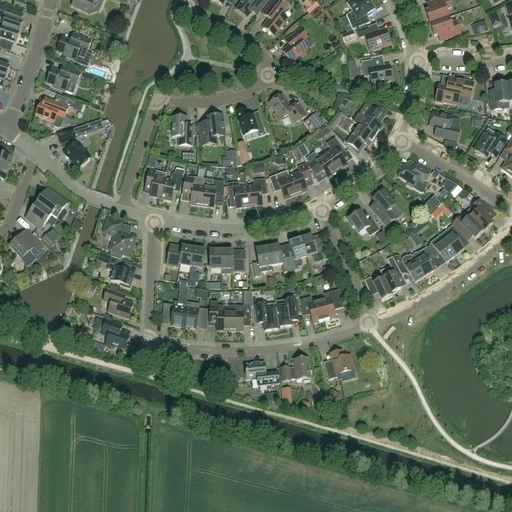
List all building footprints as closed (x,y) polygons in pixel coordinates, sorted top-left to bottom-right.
[(71,0),(74,1),(71,7),(83,13),(86,7),(91,9),(96,0),(103,4),(104,0),(71,0)] [(257,17),(269,0),(244,0),(236,11),(247,19),(252,13),(257,17)] [(288,21),(282,15),(287,9),(282,5),(284,3),(280,0),(274,0),(262,15),(269,21),(263,29),(269,34),(269,33),(274,37),(282,28),(283,28),(288,21)] [(375,10),(368,0),(353,0),(347,4),(352,13),(346,17),(353,31),(368,25),(364,17),(375,10)] [(425,13),(430,25),(449,19),(446,11),(452,9),(448,0),(440,0),(427,5),(429,12),(425,13)] [(304,10),(309,15),(319,7),(314,1),(304,10)] [(331,2),(325,1),(323,8),(329,9),(331,2)] [(0,9),(0,28),(2,29),(19,35),(23,24),(21,23),(23,16),(0,9)] [(323,15),(317,9),(310,15),(315,22),(323,15)] [(450,24),(449,19),(430,25),(434,38),(438,36),(440,43),(461,36),(456,22),(450,24)] [(0,46),(0,47),(2,41),(15,45),(19,35),(2,29),(1,34),(0,33),(0,46)] [(369,30),(357,34),(359,40),(365,38),(370,53),(390,46),(385,30),(371,35),(369,30)] [(289,61),(291,63),(307,51),(302,44),(308,40),(301,31),(286,42),(290,48),(283,53),(285,56),(283,57),(287,62),(289,61)] [(356,40),(353,33),(342,37),(344,44),(356,40)] [(91,42),(78,37),(74,36),(71,43),(62,39),(57,52),(65,55),(64,57),(75,61),(76,61),(83,64),(87,54),(87,53),(91,42)] [(337,52),(344,50),(342,43),(335,46),(337,52)] [(371,61),(362,63),(364,79),(370,77),(372,86),(393,82),(390,66),(373,69),(371,61)] [(0,77),(6,79),(9,68),(0,65),(0,77)] [(69,82),(77,85),(81,75),(63,68),(61,74),(52,71),(47,84),(54,87),(54,88),(65,93),(69,82)] [(443,103),(457,106),(459,97),(470,99),(474,84),(449,79),(447,89),(439,87),(435,103),(442,105),(443,103)] [(491,112),(509,111),(507,85),(495,86),(496,92),(490,92),(490,100),(491,112)] [(274,115),(279,122),(289,116),(295,125),(306,117),(298,105),(291,110),(282,96),(270,104),(276,114),(274,115)] [(69,109),(55,103),(45,99),(43,105),(41,104),(36,117),(54,124),(53,126),(54,128),(59,130),(61,129),(69,109)] [(359,127),(375,138),(382,128),(371,120),(375,115),(382,116),(384,110),(372,107),(364,119),(358,115),(353,123),(359,127)] [(259,136),(265,134),(258,113),(248,116),(246,110),(236,114),(238,122),(239,122),(244,137),(258,132),(259,136)] [(452,118),(433,114),(430,127),(437,129),(435,137),(457,143),(459,134),(449,131),(452,118)] [(317,131),(324,125),(316,115),(308,121),(317,131)] [(206,119),(207,124),(199,125),(202,147),(217,145),(216,138),(225,137),(222,117),(206,119)] [(173,118),(172,138),(179,139),(178,147),(192,148),(194,128),(187,127),(187,119),(173,118)] [(95,124),(86,127),(89,134),(98,131),(95,124)] [(375,138),(359,127),(346,145),(354,153),(356,151),(358,153),(364,145),(369,148),(375,138)] [(76,144),(75,141),(72,131),(58,136),(61,145),(62,145),(67,152),(64,154),(69,160),(70,159),(80,169),(91,159),(76,143),(76,144)] [(486,160),(492,150),(499,154),(506,142),(495,135),(492,140),(485,135),(474,152),(476,153),(476,155),(479,156),(480,156),(486,160)] [(335,139),(327,145),(331,152),(325,156),(337,172),(342,169),(343,170),(348,166),(341,157),(346,153),(335,139)] [(0,167),(9,170),(13,159),(3,156),(6,147),(0,145),(0,167)] [(248,165),(246,151),(239,152),(241,166),(248,165)] [(227,154),(228,159),(222,159),(223,168),(236,166),(235,153),(227,154)] [(337,172),(325,156),(319,160),(315,154),(306,160),(316,174),(321,171),(328,180),(333,177),(332,176),(337,172)] [(158,163),(159,158),(152,157),(150,167),(166,169),(166,164),(158,163)] [(310,182),(304,166),(298,168),(300,173),(289,178),(296,197),(307,192),(304,184),(310,182)] [(407,185),(407,187),(412,190),(414,189),(421,193),(423,194),(426,188),(425,186),(423,185),(430,175),(416,166),(412,172),(405,168),(399,178),(408,184),(407,185)] [(0,180),(1,181),(5,182),(9,170),(0,167),(0,180)] [(174,192),(180,193),(184,172),(176,170),(176,173),(172,175),(171,181),(165,180),(161,200),(172,202),(174,192)] [(151,192),(150,197),(161,200),(165,180),(167,175),(166,175),(156,173),(156,172),(150,171),(145,191),(151,192)] [(287,173),(270,179),(275,194),(281,191),(285,201),(296,197),(289,178),(287,173)] [(199,179),(186,177),(182,195),(192,196),(190,206),(201,208),(204,188),(198,187),(199,179)] [(450,196),(459,186),(447,179),(444,185),(444,191),(450,196)] [(214,209),(215,196),(224,197),(224,183),(205,180),(204,188),(201,208),(214,209)] [(267,196),(265,180),(254,182),(254,187),(247,188),(249,208),(262,207),(261,196),(267,196)] [(235,199),(236,210),(249,208),(247,188),(240,189),(239,183),(228,185),(229,200),(235,199)] [(41,201),(38,206),(52,216),(57,219),(68,204),(48,190),(40,200),(41,201)] [(386,228),(396,219),(390,211),(395,207),(383,193),(382,193),(381,192),(379,193),(377,194),(376,196),(377,198),(373,201),(376,204),(370,209),(386,228)] [(446,202),(457,213),(463,207),(452,196),(446,202)] [(431,212),(440,204),(434,197),(424,205),(431,212)] [(470,218),(484,233),(493,225),(490,222),(496,216),(485,205),(484,206),(480,201),(466,214),(470,218)] [(446,214),(451,219),(455,215),(445,204),(434,215),(440,221),(446,214)] [(33,209),(29,215),(26,220),(41,231),(52,216),(38,206),(34,210),(33,209)] [(427,217),(431,213),(424,208),(421,212),(427,217)] [(347,219),(352,228),(354,227),(359,235),(365,231),(370,238),(379,232),(371,220),(366,223),(360,213),(355,216),(353,215),(347,219)] [(470,218),(466,214),(461,219),(460,218),(452,225),(468,242),(472,238),(475,240),(483,232),(484,233),(470,218)] [(115,237),(110,251),(112,252),(110,258),(121,261),(123,256),(129,258),(134,242),(136,239),(130,237),(129,236),(123,235),(126,227),(108,221),(104,234),(115,237)] [(440,238),(443,242),(455,258),(464,251),(457,242),(462,238),(453,227),(440,238)] [(27,231),(9,247),(21,261),(30,253),(35,257),(43,249),(27,231)] [(385,246),(393,240),(387,231),(379,237),(385,246)] [(56,244),(47,235),(43,240),(51,249),(56,244)] [(311,236),(300,240),(306,258),(312,256),(315,263),(317,264),(326,261),(321,248),(316,250),(311,236)] [(427,249),(432,257),(434,260),(439,256),(446,265),(455,258),(443,242),(440,238),(429,246),(429,247),(427,249)] [(301,260),(306,258),(300,240),(289,244),(293,257),(288,259),(291,273),(298,270),(298,268),(301,267),(302,265),(301,260)] [(183,249),(182,248),(170,246),(167,267),(180,269),(180,267),(180,266),(183,249)] [(279,247),(268,249),(271,268),(271,267),(282,266),(284,274),(291,273),(288,259),(282,260),(279,247)] [(183,248),(182,248),(183,249),(180,266),(180,267),(191,268),(194,250),(183,248)] [(271,268),(268,249),(256,251),(258,264),(253,265),(255,279),(261,278),(260,274),(272,272),(271,267),(271,268)] [(432,257),(427,249),(418,254),(416,254),(414,256),(413,257),(412,258),(424,279),(434,273),(427,261),(427,259),(429,259),(432,257)] [(202,270),(205,251),(194,250),(191,268),(187,287),(194,288),(195,284),(197,284),(199,275),(195,275),(196,269),(202,270)] [(222,271),(221,252),(210,252),(210,271),(221,271),(222,271)] [(233,253),(233,252),(221,252),(222,271),(221,271),(221,276),(233,276),(233,273),(232,273),(232,271),(233,271),(233,253)] [(245,252),(233,253),(233,271),(232,271),(232,273),(233,273),(245,273),(245,252)] [(397,267),(401,274),(402,276),(405,274),(406,272),(407,272),(415,285),(424,279),(412,258),(411,257),(409,258),(407,258),(403,260),(403,262),(401,261),(399,259),(396,258),(393,260),(397,267)] [(55,267),(53,268),(55,271),(62,267),(60,264),(56,258),(51,260),(55,267)] [(395,276),(401,274),(397,267),(393,260),(392,259),(387,261),(391,268),(380,273),(383,279),(384,279),(391,295),(402,290),(395,276)] [(121,285),(121,287),(129,289),(134,275),(128,273),(127,271),(129,266),(111,260),(107,271),(114,273),(111,282),(121,285)] [(391,295),(384,279),(383,279),(373,284),(371,279),(365,282),(369,293),(376,290),(382,302),(392,297),(391,295)] [(126,296),(107,290),(103,302),(111,304),(108,314),(128,320),(133,305),(124,302),(126,296)] [(324,295),(325,301),(319,302),(324,322),(335,319),(333,311),(343,309),(339,291),(324,295)] [(308,308),(313,325),(324,322),(319,302),(313,304),(311,298),(300,301),(303,310),(308,308)] [(298,320),(296,300),(283,301),(284,308),(276,309),(276,306),(279,328),(293,327),(292,321),(298,320)] [(174,306),(163,305),(163,318),(172,319),(171,327),(183,329),(187,304),(174,303),(174,306)] [(230,313),(223,313),(223,307),(218,307),(218,303),(210,303),(209,325),(217,325),(217,333),(230,333),(230,313)] [(187,304),(183,329),(196,330),(197,322),(207,324),(208,311),(199,310),(199,306),(187,304)] [(264,324),(265,332),(279,330),(279,328),(276,306),(268,307),(268,305),(255,307),(257,325),(264,324)] [(230,307),(230,313),(230,333),(243,333),(243,317),(251,317),(251,307),(230,307)] [(106,346),(114,348),(114,347),(125,351),(129,338),(120,334),(122,327),(106,322),(102,335),(108,337),(106,346)] [(337,376),(354,371),(350,357),(344,358),(342,352),(330,355),(332,362),(324,364),(329,381),(337,379),(337,376)] [(291,382),(291,381),(295,380),(296,382),(311,380),(309,359),(293,361),(294,369),(289,370),(289,368),(281,369),(282,383),(291,382)] [(252,380),(257,379),(258,387),(279,385),(277,373),(265,374),(264,364),(245,366),(246,374),(244,375),(245,382),(252,381),(252,380)]
